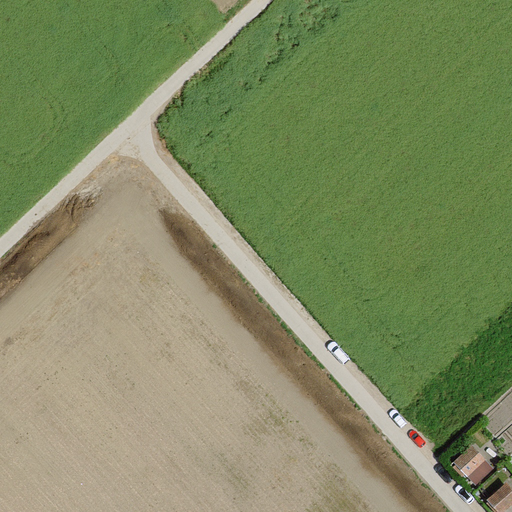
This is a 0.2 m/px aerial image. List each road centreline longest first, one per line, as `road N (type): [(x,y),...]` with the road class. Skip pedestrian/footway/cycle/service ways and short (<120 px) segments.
road 1 (track): [(124,129),(467,511)]
road 2 (track): [(0,247),(262,0)]
